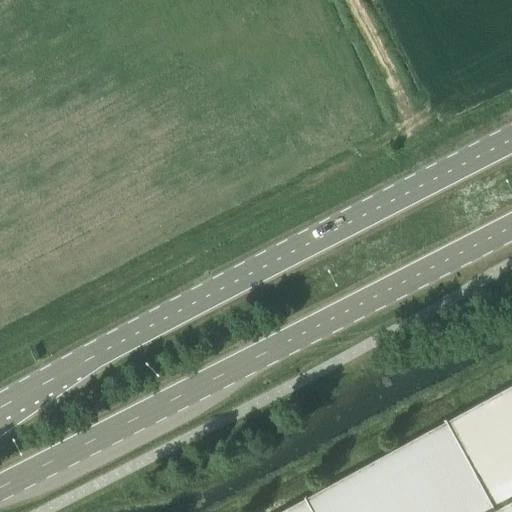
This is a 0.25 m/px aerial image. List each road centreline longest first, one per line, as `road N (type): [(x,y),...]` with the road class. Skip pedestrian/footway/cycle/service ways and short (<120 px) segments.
road 1 (primary): [(511,138),(0,409)]
road 2 (primary): [(0,491),(511,227)]
road 3 (track): [(413,131),(353,0)]
